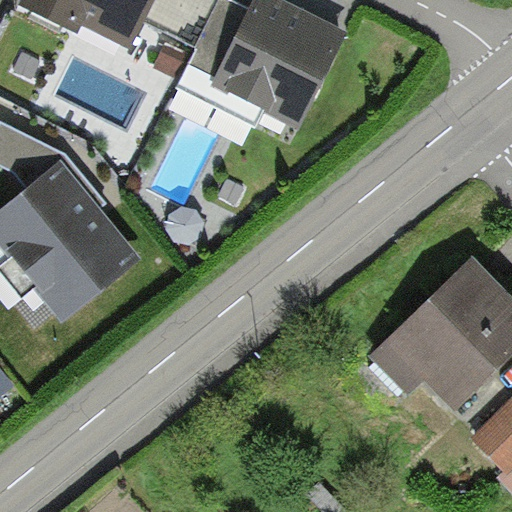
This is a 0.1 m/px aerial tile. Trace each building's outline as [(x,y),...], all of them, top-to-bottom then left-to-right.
[(22,0),(19,7),(76,33),(82,27),(130,51),(145,21),(199,48),(221,0),(22,0)] [(322,19),(281,0),(253,0),(248,11),(225,0),(221,0),(199,48),(179,88),(254,123),(262,107),(301,125),(346,30),(322,19)] [(30,192),(0,215),(0,248),(10,261),(0,267),(0,271),(22,300),(35,290),(63,326),(141,262),(111,226),(100,211),(106,206),(64,154),(3,124),(0,130),(0,165),(16,173),(30,192)] [(511,298),(473,258),(370,358),(408,396),(426,379),(456,410),(511,355),(511,298)] [(511,399),(472,436),(505,472),(500,477),(511,490),(511,399)]
